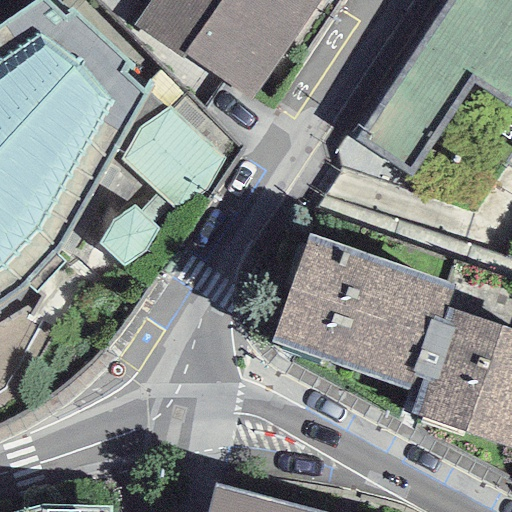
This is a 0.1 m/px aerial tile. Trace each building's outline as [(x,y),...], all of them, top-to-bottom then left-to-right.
[(160,0),(136,35),(250,114),(329,0),(160,0)] [(511,0),(440,0),(353,129),(411,171),(473,76),(511,103),(511,0)] [(0,328),(28,309),(153,105),(51,12),(0,48),(0,328)] [(224,159),(170,111),(140,134),(122,168),(143,187),(148,185),(171,207),(169,212),(175,217),(208,197),(224,159)] [(160,239),(134,217),(111,232),(98,256),(119,276),(148,260),(160,239)] [(453,306),(304,263),(272,363),(422,410),(453,322),(453,306)] [(422,410),(413,430),(511,465),(511,343),(453,322),(422,410)] [(200,511),(367,511),(213,469),(200,511)] [(38,493),(0,504),(0,511),(111,511),(111,495),(38,493)]
